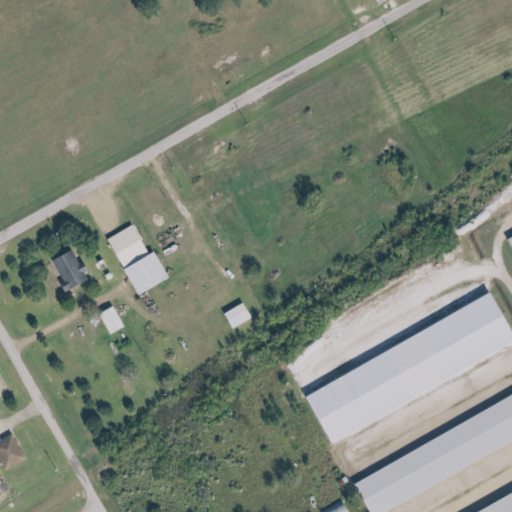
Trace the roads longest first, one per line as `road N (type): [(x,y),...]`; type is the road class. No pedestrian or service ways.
road 1 (residential): [(0,238),(417,0)]
road 2 (residential): [(102,511),(0,331)]
